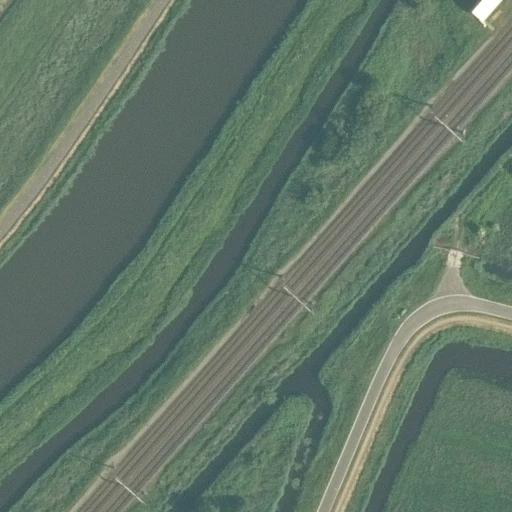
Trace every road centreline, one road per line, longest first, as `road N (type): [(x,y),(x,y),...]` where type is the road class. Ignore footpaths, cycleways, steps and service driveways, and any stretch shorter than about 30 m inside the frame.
road 1 (unknown): [(343,511),(419,342),(455,323),(511,331)]
road 2 (track): [(447,303),(464,227),(511,175)]
